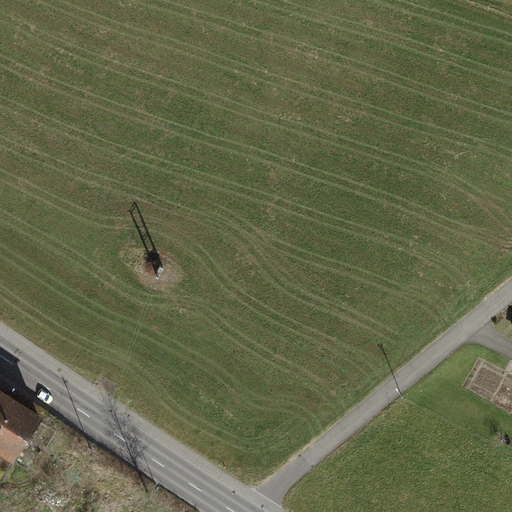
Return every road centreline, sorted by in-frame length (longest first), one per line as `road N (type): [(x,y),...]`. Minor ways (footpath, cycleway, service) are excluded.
road 1 (residential): [(511,291),(259,511)]
road 2 (primary): [(0,353),(237,511)]
